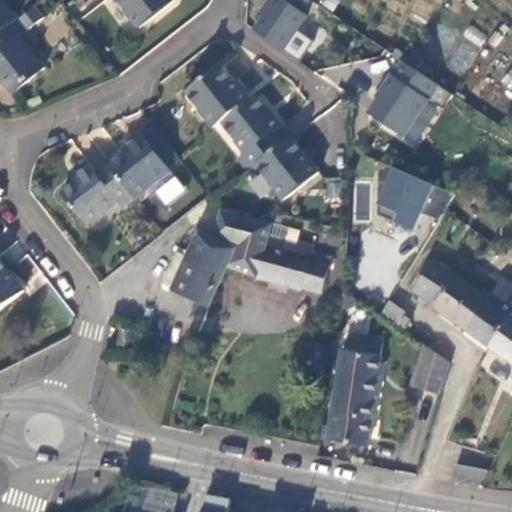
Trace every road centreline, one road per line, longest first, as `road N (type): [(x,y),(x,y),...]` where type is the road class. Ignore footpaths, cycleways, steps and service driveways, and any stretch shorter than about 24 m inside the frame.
road 1 (tertiary): [(440,511),(80,439)]
road 2 (residential): [(13,144),(12,195),(92,299),(94,331),(58,402)]
road 3 (residential): [(228,13),(132,88),(13,144)]
road 4 (residential): [(331,112),(228,13)]
